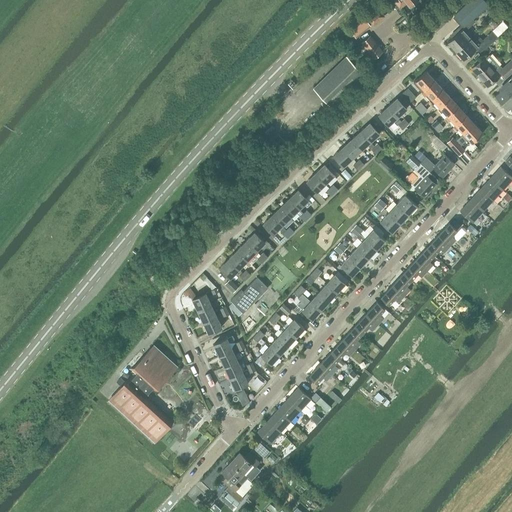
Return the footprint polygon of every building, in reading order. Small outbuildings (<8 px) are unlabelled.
[(448,42),(456,51),(470,38),(464,31),(474,21),(472,19),(481,11),(489,4),(484,0),(471,0),(454,16),(464,26),(462,28),(460,27),(451,36),(452,38),(448,42)] [(379,9),(368,18),(373,25),(384,16),(379,9)] [(422,20),(417,13),(410,19),(415,26),(422,20)] [(470,38),(456,51),(464,60),(476,49),(480,53),(498,37),(492,31),(480,42),(478,40),(475,43),(470,38)] [(382,50),(370,36),(362,43),(373,57),(382,50)] [(345,41),(337,48),(352,64),(360,56),(346,40),(345,41)] [(337,49),(330,56),(344,71),(352,64),(337,48),(337,49)] [(489,55),(485,59),(484,58),(472,68),(488,86),(502,73),(506,77),(511,71),(511,60),(503,68),(501,65),(495,70),(492,67),(497,63),(489,55)] [(322,62),(321,63),(336,78),(344,71),(330,56),(322,63),(322,62)] [(314,70),(313,71),(328,87),(329,87),(328,86),(336,78),(321,63),(314,70)] [(315,73),(306,81),(319,95),(328,87),(313,71),(315,73)] [(435,80),(427,71),(414,83),(422,92),(435,80)] [(443,89),(435,80),(422,92),(430,101),(443,89)] [(306,81),(298,90),(311,104),(315,100),(319,95),(306,81)] [(511,104),(511,94),(505,86),(495,96),(507,109),(511,104)] [(402,93),(411,102),(416,97),(408,88),(402,93)] [(435,103),(440,108),(451,98),(443,89),(430,101),(433,105),(435,103)] [(298,90),(289,98),(302,112),(307,107),(307,108),(311,104),(298,90)] [(280,105),(279,105),(293,120),(294,120),(293,120),(302,112),(289,98),(280,106),(280,105)] [(397,98),(388,106),(398,117),(407,109),(397,98)] [(443,112),(447,116),(459,106),(451,98),(440,108),(438,110),(440,112),(441,113),(443,112)] [(416,107),(419,111),(424,106),(421,103),(416,107)] [(278,105),(270,112),(285,128),(293,120),(279,105),(279,106),(278,105)] [(424,106),(419,111),(422,114),(428,109),(425,105),(424,106)] [(388,106),(378,114),(388,125),(394,120),(398,124),(401,122),(402,122),(398,117),(388,106)] [(451,120),(455,125),(466,115),(459,106),(447,116),(445,118),(449,122),(451,120)] [(271,113),(263,120),(277,135),(285,128),(270,112),(270,113),(271,113)] [(459,129),(463,134),(474,124),(466,115),(455,125),(453,127),(457,131),(459,129)] [(255,127),(269,143),(277,135),(263,120),(255,127)] [(431,125),(435,128),(440,123),(437,120),(431,125)] [(370,122),(361,131),(370,142),(376,137),(379,133),(370,122)] [(440,123),(435,128),(438,132),(443,127),(440,123)] [(463,134),(456,141),(460,145),(467,138),(472,143),(483,133),(474,124),(463,134)] [(247,135),(246,136),(261,151),(269,143),(255,127),(247,134),(247,135)] [(374,146),(361,131),(351,139),(361,150),(367,144),(372,149),(374,146)] [(434,134),(429,139),(432,142),(442,150),(446,146),(447,146),(437,137),(434,134)] [(447,142),(451,146),(456,141),(453,137),(447,142)] [(351,139),(342,147),(352,158),(361,150),(351,139)] [(456,141),(451,146),(459,155),(464,150),(460,145),(456,141)] [(352,158),(342,147),(333,155),(343,166),(352,158)] [(412,155),(406,161),(415,169),(413,171),(418,176),(411,184),(415,187),(415,188),(425,197),(436,184),(435,182),(438,179),(430,172),(420,163),(412,155)] [(425,158),(421,162),(430,171),(434,167),(443,176),(455,164),(445,155),(434,167),(425,158)] [(384,156),(380,160),(388,167),(392,162),(384,156)] [(324,164),(315,173),(326,183),(335,174),(324,164)] [(511,176),(501,166),(491,178),(503,189),(511,179),(511,176)] [(345,169),(341,173),(347,180),(351,176),(345,169)] [(326,183),(315,173),(307,181),(317,192),(326,183)] [(491,178),(480,189),(493,200),(503,189),(491,178)] [(402,187),(396,181),(391,187),(397,193),(402,187)] [(298,189),(289,198),(299,208),(304,204),(307,207),(311,203),(314,200),(309,194),(306,197),(298,189)] [(480,189),(470,200),(483,211),(493,200),(480,189)] [(317,192),(313,195),(322,205),(326,201),(317,192)] [(507,193),(503,197),(508,202),(511,197),(507,193)] [(405,194),(397,204),(408,214),(417,205),(405,194)] [(289,198),(280,206),(291,217),(296,212),(305,221),(308,217),(304,213),(299,208),(289,198)] [(386,205),(380,199),(377,202),(383,208),(386,205)] [(483,211),(470,200),(460,211),(472,222),(483,211)] [(377,202),(374,205),(381,211),(381,210),(383,208),(377,202)] [(397,204),(388,213),(400,223),(408,214),(397,204)] [(280,206),(272,215),(282,225),(291,217),(280,206)] [(388,213),(386,215),(380,221),(392,232),(400,223),(388,213)] [(272,215),(263,223),(273,234),(279,228),(283,233),(286,230),(282,225),(272,215)] [(454,219),(450,223),(457,229),(461,225),(454,219)] [(450,222),(438,235),(450,246),(456,240),(451,235),(457,229),(450,223),(450,222)] [(470,223),(467,227),(475,234),(478,231),(470,223)] [(363,230),(356,224),(353,227),(360,233),(363,230)] [(374,229),(365,238),(377,249),(385,239),(382,236),(384,233),(376,226),(374,229)] [(360,233),(353,227),(350,230),(357,236),(358,237),(361,234),(360,233)] [(254,232),(246,241),(256,251),(265,242),(254,232)] [(365,238),(361,234),(358,237),(362,241),(357,247),(369,257),(377,249),(365,238)] [(438,235),(427,247),(434,254),(439,248),(444,252),(450,246),(438,235)] [(256,251),(246,241),(237,250),(247,260),(253,254),(258,258),(260,255),(256,251)] [(340,242),(337,245),(343,251),(346,248),(340,242)] [(343,251),(337,245),(334,248),(340,254),(343,251)] [(354,250),(349,256),(360,266),(369,257),(357,247),(354,250)] [(427,247),(415,260),(427,271),(433,264),(428,260),(434,254),(427,247)] [(237,250),(228,259),(239,269),(244,263),(248,267),(251,264),(247,260),(237,250)] [(360,266),(349,256),(340,265),(352,276),(360,266)] [(239,269),(228,259),(219,268),(230,278),(239,269)] [(415,260),(404,272),(412,279),(417,273),(421,277),(427,271),(415,260)] [(318,275),(327,283),(337,292),(345,283),(335,274),(330,279),(322,271),(317,267),(313,271),(318,275)] [(315,279),(318,275),(313,271),(310,275),(315,279)] [(404,272),(393,284),(404,295),(410,289),(406,285),(412,279),(404,272)] [(211,290),(216,287),(203,274),(199,277),(211,290)] [(268,287),(257,277),(243,291),(241,289),(230,300),(233,303),(230,306),(238,315),(242,311),(243,312),(268,287)] [(230,279),(225,284),(233,292),(238,287),(230,279)] [(327,283),(318,292),(329,301),(337,292),(327,283)] [(404,295),(393,284),(381,297),(388,304),(394,298),(399,302),(404,295)] [(301,285),(297,289),(302,293),(305,289),(301,285)] [(192,299),(198,310),(211,304),(207,297),(213,294),(219,292),(217,287),(192,299)] [(186,290),(192,298),(196,296),(190,288),(186,290)] [(318,292),(310,301),(321,310),(329,301),(318,292)] [(321,310),(310,301),(302,310),(312,319),(321,310)] [(377,301),(366,314),(378,324),(384,318),(379,314),(385,308),(377,301)] [(198,310),(203,322),(216,315),(211,304),(198,310)] [(291,311),(283,304),(280,308),(287,315),(291,311)] [(276,312),(273,316),(277,320),(281,316),(276,312)] [(366,314),(355,326),(362,333),(368,327),(372,331),(378,324),(366,314)] [(216,315),(203,322),(208,333),(222,327),(216,315)] [(277,320),(273,316),(269,320),(273,324),(277,320)] [(304,328),(294,318),(289,324),(288,322),(284,326),(296,337),(304,328)] [(296,337),(284,326),(280,330),(282,331),(278,336),(288,346),(296,337)] [(355,326),(343,338),(355,349),(361,343),(356,339),(362,333),(355,326)] [(260,330),(256,333),(261,338),(264,334),(260,330)] [(261,338),(256,333),(253,337),(257,342),(261,338)] [(213,344),(219,355),(232,349),(228,341),(234,339),(232,335),(213,344)] [(278,336),(269,345),(280,355),(288,346),(278,336)] [(343,338),(332,351),(339,357),(345,351),(349,355),(355,349),(343,338)] [(266,349),(261,354),(271,364),(280,355),(269,345),(266,349)] [(152,443),(152,444),(173,421),(146,397),(152,389),(154,391),(176,367),(153,346),(131,370),(136,374),(130,381),(127,380),(107,402),(108,403),(110,400),(154,441),(152,443)] [(219,355),(224,366),(237,360),(232,349),(219,355)] [(332,351),(320,363),(332,374),(338,367),(334,363),(339,357),(332,351)] [(224,366),(229,377),(242,371),(237,360),(224,366)] [(332,374),(320,363),(309,376),(316,382),(322,376),(326,380),(332,374)] [(242,371),(229,377),(235,389),(248,383),(244,375),(250,373),(248,369),(242,371)] [(298,387),(288,398),(301,410),(311,398),(298,387)] [(243,389),(236,393),(243,405),(249,402),(243,389)] [(330,395),(336,400),(339,397),(333,392),(330,395)] [(377,393),(374,396),(380,402),(384,398),(377,393)] [(320,396),(315,402),(326,411),(331,406),(320,396)] [(288,398),(278,409),(290,421),(301,410),(288,398)] [(278,409),(268,420),(280,432),(290,421),(278,409)] [(315,413),(311,418),(317,424),(321,418),(315,413)] [(280,432),(268,420),(257,432),(270,443),(280,432)] [(258,442),(253,447),(264,457),(269,452),(258,442)] [(239,452),(231,461),(247,476),(249,478),(252,474),(253,475),(259,469),(256,466),(260,462),(249,452),(245,457),(239,452)] [(271,453),(267,458),(273,463),(277,458),(271,453)] [(247,476),(231,461),(222,471),(227,476),(223,480),(229,485),(234,490),(247,476)] [(291,479),(287,485),(294,491),(299,485),(291,479)] [(223,499),(233,509),(239,502),(230,494),(234,490),(229,485),(225,490),(228,493),(226,496),(223,499)] [(197,497),(193,502),(198,506),(202,502),(197,497)] [(214,503),(210,507),(215,511),(218,511),(221,509),(214,503)]
